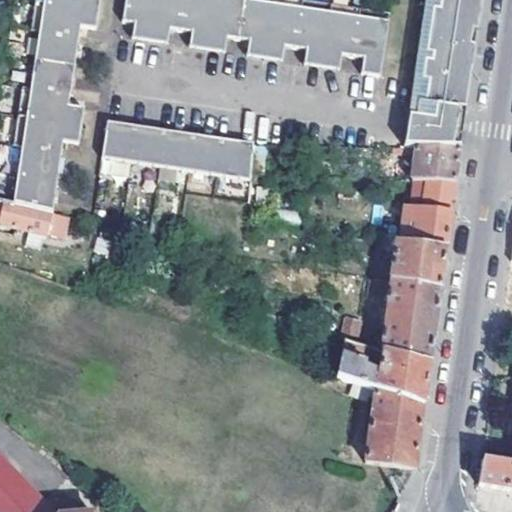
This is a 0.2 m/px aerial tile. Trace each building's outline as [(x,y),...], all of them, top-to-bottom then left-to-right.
[(38,33),(28,93),(23,120),(18,150),(9,206),(47,215),(59,144),(74,146),(80,114),(65,111),(79,28),(94,32),(99,0),(43,0),(43,4),(38,33)] [(207,38),(226,41),(248,45),(264,47),(282,51),(305,54),(322,57),(340,60),(362,64),(360,79),(377,82),(387,28),(357,23),(328,18),(300,13),(271,9),(243,4),(220,0),(125,0),(121,23),(134,25),(151,29),(168,31),(191,35),(207,38)] [(270,0),(243,0),(243,4),(271,9),(273,0),(270,0)] [(273,0),(271,9),(300,13),(302,5),(273,0)] [(432,0),(419,82),(426,83),(422,105),(416,104),(413,119),(405,118),(404,125),(401,148),(415,149),(435,149),(436,148),(460,149),(462,135),(462,133),(474,46),(468,45),(471,31),(476,32),(481,0),(432,0)] [(424,0),(405,118),(413,119),(416,104),(419,82),(432,0),(424,0)] [(43,4),(33,2),(28,32),(38,33),(43,4)] [(302,5),(300,13),(328,18),(330,10),(302,5)] [(330,10),(328,18),(357,23),(359,15),(330,10)] [(359,15),(357,23),(387,28),(389,20),(359,15)] [(151,29),(134,25),(132,41),(148,43),(151,29)] [(151,29),(148,43),(166,46),(168,31),(151,29)] [(207,38),(191,35),(188,50),(205,53),(207,38)] [(207,38),(205,53),(223,56),(226,41),(207,38)] [(264,47),(248,45),(245,60),(262,63),(264,47)] [(264,47),(262,63),(280,66),(282,51),(264,47)] [(322,57),(305,54),(303,69),(319,73),(322,57)] [(322,57),(319,73),(337,75),(340,60),(322,57)] [(23,120),(28,93),(19,91),(14,118),(23,120)] [(23,120),(14,118),(9,148),(18,150),(23,120)] [(100,157),(117,160),(249,183),(249,147),(106,122),(100,157)] [(410,181),(426,182),(455,183),(456,177),(460,149),(436,148),(435,149),(415,149),(410,181)] [(117,160),(100,157),(96,177),(114,180),(117,160)] [(399,245),(445,251),(450,218),(455,183),(426,182),(423,209),(405,208),(399,245)] [(9,206),(1,204),(0,207),(0,225),(45,236),(49,216),(47,215),(9,206)] [(393,252),(389,281),(440,290),(444,257),(445,251),(399,245),(389,244),(388,252),(393,252)] [(440,290),(389,281),(379,352),(428,366),(434,327),(440,290)] [(355,345),(359,321),(348,318),(343,341),(355,345)] [(428,366),(379,352),(355,345),(343,341),(335,380),(374,392),(423,407),(423,401),(428,366)] [(423,407),(374,392),(364,464),(413,470),(420,425),(423,407)] [(0,511),(50,511),(0,460),(0,511)] [(511,466),(482,462),(478,488),(511,492),(511,466)]
